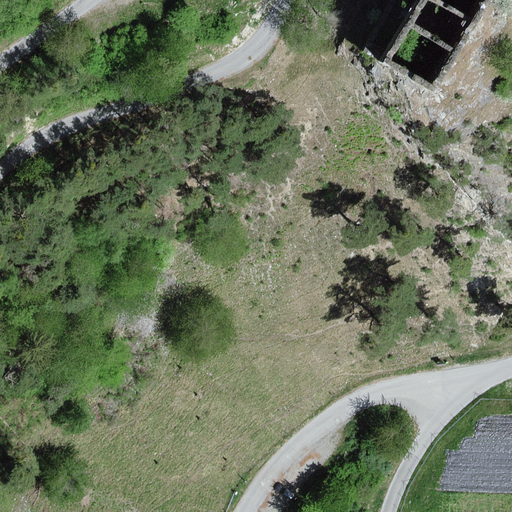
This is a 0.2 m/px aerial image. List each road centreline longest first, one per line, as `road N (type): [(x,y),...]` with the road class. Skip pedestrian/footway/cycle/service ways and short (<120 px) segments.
road 1 (track): [(289,0),(272,33),(238,61),(182,89),(70,124),(0,173)]
road 2 (track): [(245,511),(261,480),(321,421),(404,390),(450,403)]
